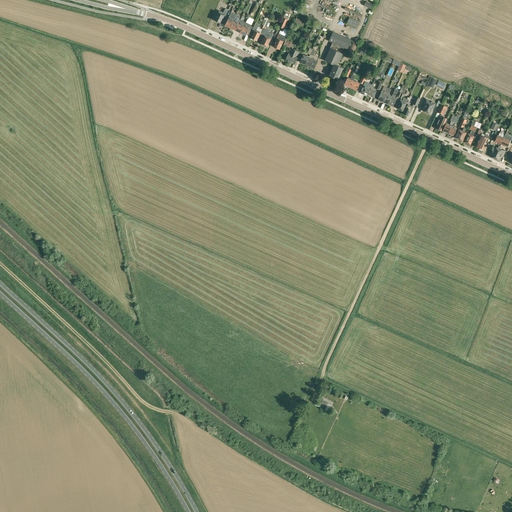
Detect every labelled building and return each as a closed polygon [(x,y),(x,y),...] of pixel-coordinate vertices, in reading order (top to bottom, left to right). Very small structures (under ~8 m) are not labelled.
[(373,9),(375,5),(366,1),(364,5),(373,9)] [(219,10),(215,20),(215,21),(217,22),(218,22),(220,23),(222,18),(223,18),(224,15),(225,16),(228,10),(225,9),(224,12),(222,12),(219,10)] [(232,12),(229,17),(225,25),(230,28),(234,20),(237,14),(232,12)] [(284,28),(288,19),(283,17),(279,26),(284,28)] [(234,20),(230,28),(236,30),(241,20),(238,18),(237,21),(234,20)] [(357,28),(359,23),(349,18),(347,23),(357,28)] [(241,20),(236,30),(241,33),(246,22),(241,20)] [(247,34),(250,35),(252,31),(251,31),(253,27),(251,26),(251,25),(246,22),(241,33),(246,35),(247,34)] [(252,31),(250,35),(252,36),(251,38),(252,38),(251,39),(254,40),(254,39),(257,41),(260,33),(256,31),(259,24),(256,22),(252,31)] [(265,36),(262,44),(262,45),(264,45),(265,45),(267,46),(269,41),(271,38),(271,39),(273,34),(275,35),(276,34),(272,32),(269,38),(265,36)] [(325,60),(333,64),(337,66),(337,65),(343,53),(341,53),(344,47),(348,49),(352,40),(333,32),(329,41),(333,42),(330,48),(331,48),(325,60)] [(281,34),(278,39),(277,38),(274,46),(280,49),(283,41),(285,42),(287,37),(281,34)] [(287,39),(285,42),(284,45),(290,48),(293,42),(287,39)] [(354,54),(359,44),(352,41),(347,51),(354,54)] [(366,48),(360,45),(357,50),(363,54),(366,48)] [(294,53),(290,62),(295,64),(298,57),(297,56),(298,54),(301,56),(304,47),(302,46),(300,50),(299,49),(298,51),(297,51),(296,54),(294,53)] [(285,60),(290,62),(294,53),(296,54),(297,51),(291,48),(289,53),(285,60)] [(309,57),(304,55),(300,61),(306,64),(309,57)] [(309,57),(306,64),(314,68),(318,61),(309,57)] [(400,62),(397,70),(402,72),(404,68),(406,65),(400,62)] [(337,66),(333,64),(331,67),(333,68),(330,75),(338,79),(343,68),(337,65),(337,66)] [(352,75),(350,79),(347,78),(344,84),(351,87),(353,80),(354,81),(356,76),(352,75)] [(437,81),(432,79),(428,86),(434,88),(437,81)] [(353,80),(351,87),(357,90),(360,83),(354,81),(353,80)] [(368,84),(366,87),(364,85),(361,92),(367,94),(371,85),(368,84)] [(371,85),(367,94),(374,97),(377,91),(376,91),(377,89),(374,88),(375,87),(371,85)] [(385,93),(381,91),(378,99),(379,100),(381,101),(381,100),(383,101),(389,88),(387,87),(385,93)] [(391,89),(389,88),(383,101),(385,102),(385,103),(387,104),(388,103),(388,104),(392,96),(389,95),(391,89)] [(392,96),(388,104),(390,104),(390,105),(392,106),(393,106),(397,98),(395,97),(396,94),(397,93),(399,90),(396,89),(392,96)] [(463,90),(461,89),(455,101),(458,102),(463,90)] [(406,103),(408,100),(403,97),(402,100),(400,100),(397,108),(399,109),(399,110),(401,111),(402,110),(403,110),(406,103)] [(424,107),(423,110),(430,113),(432,109),(432,108),(433,109),(435,103),(425,98),(423,103),(425,104),(423,107),(424,107)] [(407,107),(406,106),(403,113),(405,114),(405,115),(407,116),(407,115),(408,116),(410,113),(411,113),(413,107),(408,104),(407,107)] [(441,104),(437,112),(444,115),(447,107),(441,104)] [(462,118),(459,126),(463,128),(464,125),(467,120),(470,111),(466,110),(463,118),(462,118)] [(442,130),(447,118),(440,115),(438,121),(436,124),(437,125),(436,128),(437,128),(437,129),(438,130),(439,129),(442,130)] [(448,124),(446,123),(442,131),(443,131),(443,132),(445,133),(446,132),(448,133),(456,116),(452,115),(450,121),(451,121),(450,123),(451,124),(450,124),(448,124)] [(459,117),(456,116),(448,133),(450,134),(450,135),(452,136),(453,135),(453,136),(457,128),(454,127),(455,126),(453,126),(453,125),(454,125),(455,123),(456,123),(459,117)] [(496,131),(498,124),(493,122),(490,129),(496,131)] [(464,128),(463,131),(459,129),(456,137),(462,140),(466,132),(467,129),(464,128)] [(470,130),(468,133),(464,141),(470,144),(474,136),(473,135),(474,132),(470,130)] [(500,132),(499,135),(498,134),(495,141),(501,144),(506,134),(500,132)] [(475,146),(480,149),(483,141),(482,141),(485,134),(482,133),(482,135),(481,135),(475,146)] [(483,141),(480,149),(483,150),(490,136),(485,134),(485,135),(485,134),(482,141),(483,141)] [(506,134),(501,144),(507,147),(510,140),(509,139),(510,136),(506,134)] [(490,156),(495,158),(499,148),(494,146),(490,156)] [(499,148),(495,158),(500,160),(504,151),(499,148)]
